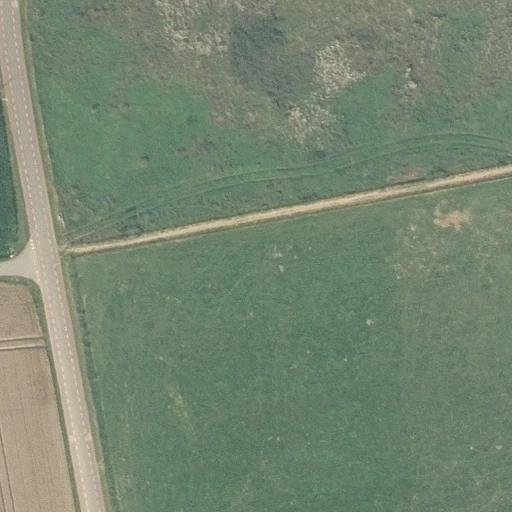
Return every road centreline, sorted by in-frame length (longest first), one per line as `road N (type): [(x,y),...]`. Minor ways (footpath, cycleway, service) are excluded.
road 1 (secondary): [(45,262),(6,0)]
road 2 (secondary): [(90,511),(45,262)]
